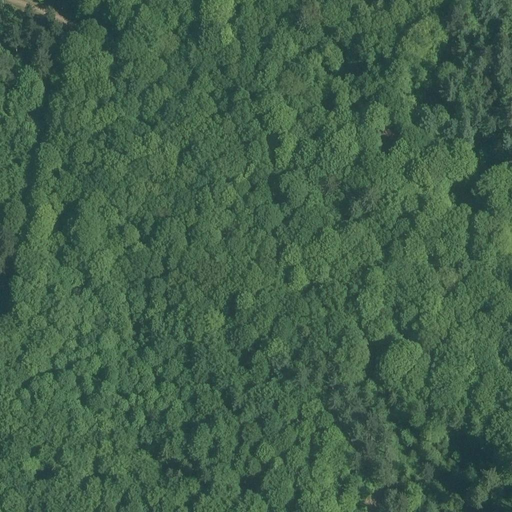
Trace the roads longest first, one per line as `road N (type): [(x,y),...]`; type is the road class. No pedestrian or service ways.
road 1 (track): [(511,257),(422,151),(0,15)]
road 2 (track): [(0,245),(173,320),(357,376),(511,446)]
road 3 (track): [(0,429),(47,269),(59,159),(99,0)]
road 4 (track): [(467,0),(422,151),(511,187)]
